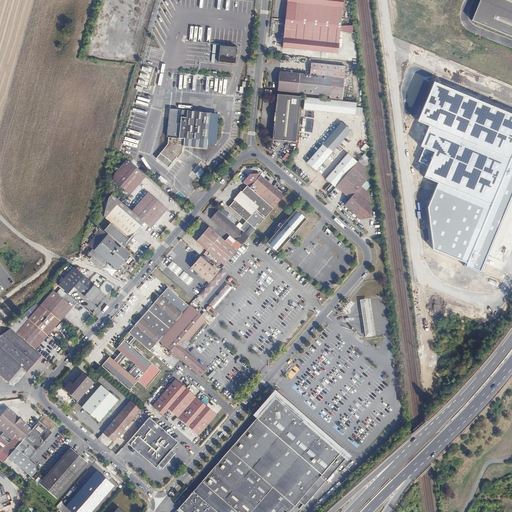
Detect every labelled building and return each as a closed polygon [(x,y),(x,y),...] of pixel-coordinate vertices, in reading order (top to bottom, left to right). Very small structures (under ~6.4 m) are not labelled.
[(235,0),(234,11),(250,13),(250,0),(235,0)] [(285,0),(284,19),(339,25),(342,0),(285,0)] [(511,0),(480,0),(473,18),(511,34),(511,0)] [(336,53),(339,25),(284,19),(280,46),(336,53)] [(234,65),(236,47),(212,45),(211,58),(216,58),(215,64),(234,65)] [(149,90),(152,66),(140,65),(137,90),(142,91),(142,89),(149,90)] [(333,78),(284,71),(283,76),(279,79),(277,90),(322,96),(330,97),(333,78)] [(511,114),(433,82),(418,121),(429,126),(420,146),(424,148),(419,161),(428,166),(424,177),(438,182),(428,207),(433,249),(467,263),(466,266),(480,272),(511,194),(511,114)] [(295,145),(301,99),(278,96),(271,142),(295,145)] [(356,118),(357,105),(305,99),(304,112),(356,118)] [(210,115),(203,114),(189,113),(188,120),(182,119),(182,126),(180,126),(181,116),(171,115),(170,125),(168,139),(170,139),(169,144),(156,159),(168,168),(172,163),(177,159),(179,160),(183,156),(185,147),(206,148),(207,143),(210,115)] [(316,172),(351,132),(341,124),(307,163),(316,172)] [(360,149),(364,152),(369,147),(364,143),(360,149)] [(281,158),(285,161),(290,155),(286,152),(281,158)] [(326,179),(336,188),(358,163),(348,154),(326,179)] [(358,163),(336,188),(350,200),(344,208),(361,221),(373,217),(370,194),(361,187),(366,180),(365,167),(359,161),(358,163)] [(146,178),(131,165),(113,175),(112,182),(129,197),(146,178)] [(199,177),(203,171),(198,168),(194,174),(199,177)] [(247,188),(273,211),(284,198),(258,176),(249,177),(242,185),(247,188)] [(330,193),(334,187),(331,185),(326,190),(330,193)] [(255,232),(273,211),(247,188),(242,194),(241,193),(233,201),(235,202),(229,209),(246,224),(255,232)] [(148,195),(132,214),(145,225),(151,230),(167,211),(148,195)] [(132,214),(112,197),(109,201),(105,219),(106,222),(111,226),(105,234),(108,236),(125,251),(126,247),(145,225),(132,214)] [(278,253),(306,220),(297,212),(268,244),(278,253)] [(236,253),(249,239),(240,231),(218,213),(211,221),(229,237),(224,242),(236,253)] [(246,224),(240,231),(249,239),(255,232),(246,224)] [(196,243),(224,267),(236,253),(224,242),(209,229),(196,243)] [(101,272),(108,264),(118,273),(132,257),(125,251),(108,236),(107,237),(102,233),(88,248),(93,253),(88,259),(101,272)] [(208,285),(219,273),(200,258),(191,269),(208,285)] [(169,268),(178,276),(181,272),(172,264),(169,268)] [(76,269),(62,285),(71,294),(77,289),(94,304),(104,293),(76,269)] [(183,274),(180,278),(189,286),(193,282),(183,274)] [(229,284),(221,292),(225,297),(233,288),(229,284)] [(169,289),(128,334),(133,338),(139,342),(150,352),(160,340),(191,305),(190,304),(188,306),(169,289)] [(18,333),(37,350),(74,307),(54,291),(18,333)] [(200,295),(191,305),(196,309),(205,299),(200,295)] [(223,299),(218,295),(210,304),(215,309),(223,299)] [(368,299),(360,300),(365,337),(373,336),(368,299)] [(208,319),(207,318),(206,317),(203,314),(196,309),(191,305),(160,340),(200,375),(207,369),(185,348),(191,342),(190,340),(208,319)] [(12,329),(0,337),(0,348),(23,368),(29,372),(44,356),(37,350),(18,333),(12,329)] [(110,356),(103,365),(130,390),(153,364),(134,347),(139,342),(133,338),(129,343),(126,340),(117,349),(122,352),(115,361),(110,356)] [(0,375),(9,384),(22,369),(23,368),(0,348),(0,375)] [(153,364),(138,381),(146,389),(162,372),(153,364)] [(64,389),(78,402),(94,383),(83,373),(74,384),(71,381),(64,389)] [(200,436),(217,415),(176,379),(153,406),(163,415),(169,409),(200,436)] [(110,410),(118,401),(101,386),(83,407),(99,422),(106,414),(109,416),(113,411),(110,410)] [(190,496),(176,511),(177,511),(299,511),(346,459),(284,405),(281,404),(279,403),(277,404),(274,404),(271,405),(269,407),(193,493),(188,488),(185,492),(190,496)] [(5,450),(11,456),(43,421),(41,419),(33,428),(9,406),(0,417),(0,419),(18,435),(5,450)] [(123,411),(104,433),(114,442),(118,437),(119,438),(125,432),(123,430),(124,430),(133,420),(123,411)] [(150,418),(128,443),(156,468),(163,460),(164,462),(164,463),(165,464),(170,458),(169,457),(168,458),(166,456),(178,443),(150,418)] [(43,421),(11,456),(34,475),(41,467),(31,457),(53,431),(43,421)] [(73,447),(47,477),(42,483),(58,498),(89,462),(73,447)] [(74,511),(91,511),(115,485),(98,471),(68,506),(74,511)] [(42,483),(47,477),(44,474),(38,480),(42,483)]
